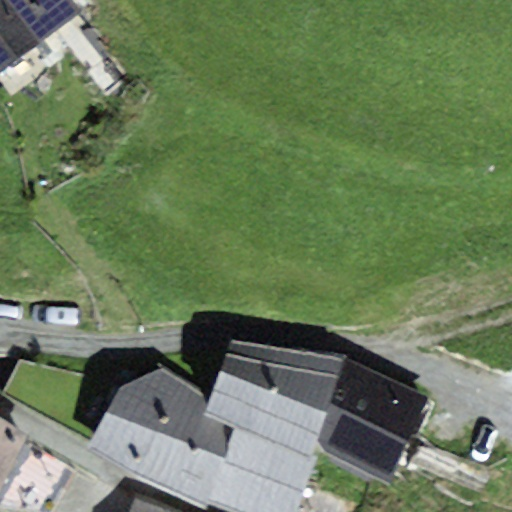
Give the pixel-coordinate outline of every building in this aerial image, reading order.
[(78,0),(0,0),(0,79),(1,82),(87,9),(78,0)] [(214,401),(205,420),(235,435),(311,464),(340,362),(229,347),(214,401)] [(235,435),(205,420),(214,401),(158,370),(124,389),(92,454),(208,506),(235,435)] [(430,403),(366,372),(325,454),(390,486),(430,403)] [(0,490),(32,438),(0,417),(0,490)] [(235,435),(208,506),(224,511),(298,511),(316,466),(311,464),(235,435)] [(173,511),(133,496),(126,511),(173,511)]
